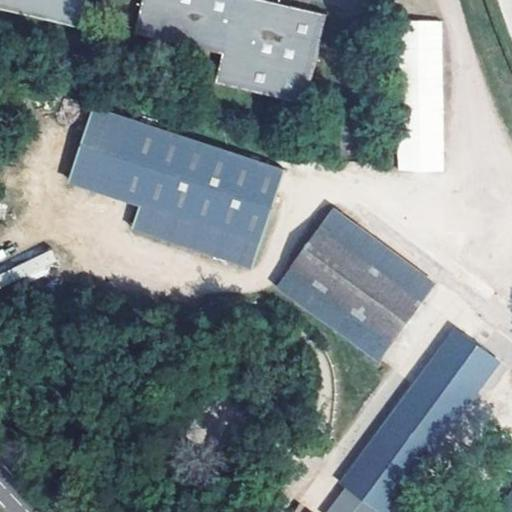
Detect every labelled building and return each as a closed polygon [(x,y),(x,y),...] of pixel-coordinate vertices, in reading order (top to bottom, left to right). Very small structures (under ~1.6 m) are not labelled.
[(0,0),(0,2),(83,22),(88,0),(0,0)] [(326,15),(265,0),(146,0),(139,31),(227,53),(221,79),(307,100),(326,15)] [(398,171),(444,171),(443,19),(396,20),(398,171)] [(125,206),(150,130),(103,116),(77,191),(125,206)] [(289,174),(150,130),(125,206),(145,212),(268,249),(289,174)] [(268,249),(145,212),(137,239),(260,275),(268,249)] [(331,214),(317,233),(416,307),(430,288),(331,214)] [(317,233),(288,271),(388,345),(416,307),(317,233)] [(288,271),(274,289),(374,364),(388,345),(288,271)] [(456,337),(451,332),(336,486),(342,490),(456,337)] [(370,511),(377,511),(489,361),(456,337),(342,490),(344,492),(370,511)] [(386,511),(495,365),(489,361),(377,511),(386,511)] [(511,491),(495,511),(503,511),(511,500),(511,491)] [(370,511),(344,492),(332,507),(337,511),(370,511)] [(511,511),(511,500),(503,511),(511,511)]
